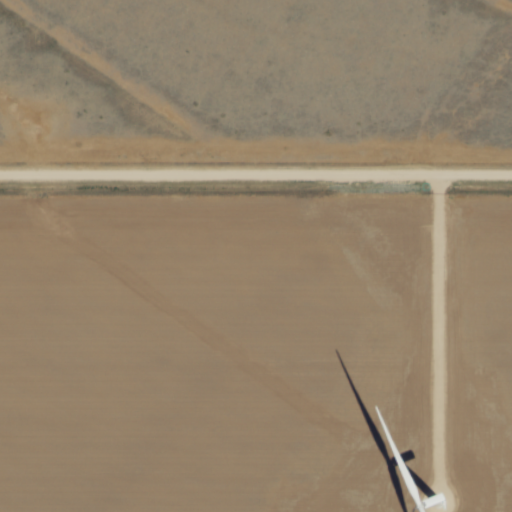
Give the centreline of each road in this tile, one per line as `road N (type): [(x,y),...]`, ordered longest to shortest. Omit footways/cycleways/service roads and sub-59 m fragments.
road 1 (track): [(0,174),(511,174)]
road 2 (track): [(440,482),(442,175)]
